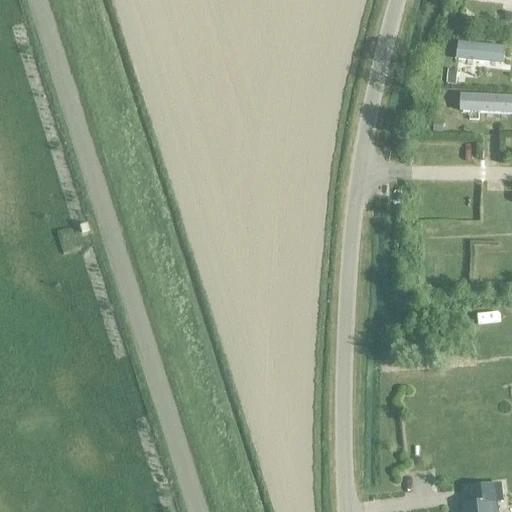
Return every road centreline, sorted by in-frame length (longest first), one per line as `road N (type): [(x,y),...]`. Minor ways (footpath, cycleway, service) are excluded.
road 1 (unclassified): [(194,511),(35,0)]
road 2 (unclassified): [(345,511),(352,217),(397,0)]
